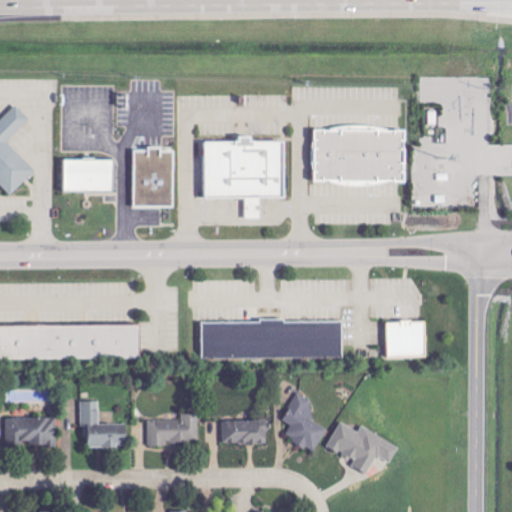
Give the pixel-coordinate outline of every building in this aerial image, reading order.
[(38,170),(10,142),(33,119),(16,103),(0,119),(0,183),(13,196),(38,170)] [(317,181),(408,181),(408,130),(317,130),(317,181)] [(288,141),(255,141),(255,136),(242,136),(242,141),(207,142),(208,198),(248,198),(248,219),(264,219),(264,198),(288,198),(288,141)] [(176,207),(176,152),(165,152),(165,149),(136,149),(135,207),(176,207)] [(66,191),(117,192),(117,160),(67,159),(66,191)] [(205,360),(346,358),(345,320),(204,322),(205,360)] [(390,322),(390,356),(429,355),(428,322),(390,322)] [(0,360),(143,359),(143,324),(0,326),(0,360)] [(329,428),(310,419),(318,403),(299,393),(286,420),(293,424),(287,437),(318,452),(329,428)] [(102,425),(101,401),(83,402),(84,438),(90,438),(91,449),(131,447),(130,424),(102,425)] [(183,421),(150,420),(150,446),(168,447),(168,443),(200,444),(201,414),(183,414),(183,421)] [(56,419),(50,419),(50,417),(4,418),(4,445),(57,444),(56,419)] [(224,421),(225,445),(270,444),(270,420),(224,421)] [(402,447),(364,426),(361,432),(343,422),(329,446),(356,461),(353,466),(369,475),(380,456),(393,464),(402,447)]
